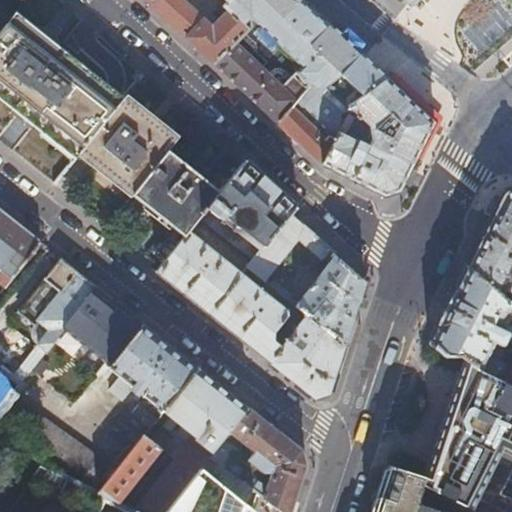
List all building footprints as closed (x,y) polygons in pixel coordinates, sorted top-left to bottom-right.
[(146,0),(195,45),(216,65),(246,34),(250,29),(244,23),(229,10),(214,25),(186,0),(227,0),(229,1),(229,0),(146,0)] [(229,0),(229,1),(225,5),(229,10),(244,23),(251,17),(268,33),(264,38),(274,47),(282,40),(288,46),(278,56),(282,60),(290,67),(307,50),(332,23),(317,8),(307,0),(229,0)] [(39,37),(14,16),(0,33),(0,94),(48,131),(79,156),(119,106),(103,92),(87,78),(51,47),(52,46),(54,47),(59,42),(58,41),(59,37),(54,33),(46,27),(44,29),(43,28),(39,34),(39,36),(39,37)] [(349,39),(332,23),(307,50),(317,59),(301,77),(311,86),(324,97),(330,91),(346,74),(365,55),(349,39)] [(246,34),(216,65),(279,123),(294,105),(311,86),(301,77),(290,67),(282,60),(270,73),(245,50),(250,44),(249,36),(246,34)] [(376,65),(365,55),(346,74),(355,83),(339,99),(330,91),(324,97),(341,113),(350,106),(390,79),(379,68),(376,65)] [(396,75),(391,80),(390,79),(350,106),(367,123),(360,136),(362,136),(360,140),(340,130),(323,163),(343,170),(381,182),(390,185),(403,190),(419,157),(423,159),(431,143),(440,124),(436,122),(434,121),(437,116),(420,100),(421,98),(411,89),(396,75)] [(151,120),(125,98),(119,106),(79,156),(78,157),(101,176),(130,200),(134,195),(169,150),(176,140),(151,120)] [(294,105),(279,123),(312,153),(327,136),(294,105)] [(193,170),(169,150),(134,195),(164,219),(186,236),(190,231),(202,216),(209,207),(221,192),(193,170)] [(246,160),(243,164),(221,192),(209,207),(237,230),(230,239),(256,259),(294,213),(298,208),(274,186),(246,160)] [(479,245),(468,266),(502,297),(511,274),(511,192),(504,195),(498,207),(479,245)] [(40,242),(0,210),(0,269),(11,278),(40,242)] [(338,253),(294,213),(256,259),(249,268),(267,282),(301,240),(322,260),(326,257),(332,263),(299,307),(311,316),(346,344),(354,320),(366,281),(337,254),(338,253)] [(186,236),(158,272),(187,295),(211,314),(244,275),(190,231),(186,236)] [(0,406),(32,366),(42,354),(63,328),(97,287),(60,258),(44,279),(19,312),(34,324),(33,326),(32,328),(31,330),(31,332),(31,333),(31,335),(32,339),(33,341),(34,342),(35,343),(36,344),(10,377),(1,370),(0,370),(0,406)] [(502,297),(468,266),(456,291),(441,321),(439,325),(431,341),(447,356),(464,356),(468,358),(478,366),(482,369),(511,384),(511,315),(505,309),(510,304),(502,297)] [(311,316),(294,335),(283,326),(290,317),(289,311),(244,275),(211,314),(258,352),(317,399),(324,396),(330,394),(332,388),(338,390),(343,372),(338,370),(343,355),(346,344),(311,316)] [(286,286),(281,293),(291,301),(296,295),(286,286)] [(172,347),(97,287),(63,328),(108,364),(107,367),(120,378),(110,390),(124,401),(138,383),(142,387),(135,397),(139,399),(142,395),(164,412),(198,368),(172,347)] [(511,387),(476,371),(478,366),(468,358),(455,392),(433,452),(424,477),(421,486),(431,491),(463,506),(467,508),(499,445),(511,451),(511,387)] [(249,408),(198,368),(164,412),(195,434),(135,510),(140,511),(168,511),(203,468),(212,456),(225,439),(230,432),(249,408)] [(14,394),(0,413),(0,415),(97,486),(113,464),(14,394)] [(150,429),(156,421),(138,406),(132,414),(127,410),(110,431),(130,447),(147,427),(150,429)] [(302,450),(249,408),(230,432),(253,451),(248,460),(266,474),(272,473),(265,498),(282,511),(290,511),(293,505),(306,464),(304,457),(302,450)] [(145,435),(100,492),(122,503),(163,449),(145,435)] [(238,450),(225,439),(212,456),(226,467),(238,450)] [(447,511),(415,500),(421,486),(424,477),(390,466),(384,482),(379,498),(374,511),(447,511)] [(254,511),(255,509),(203,468),(168,511),(254,511)] [(463,506),(431,491),(429,497),(449,507),(451,504),(461,509),(463,506)]
